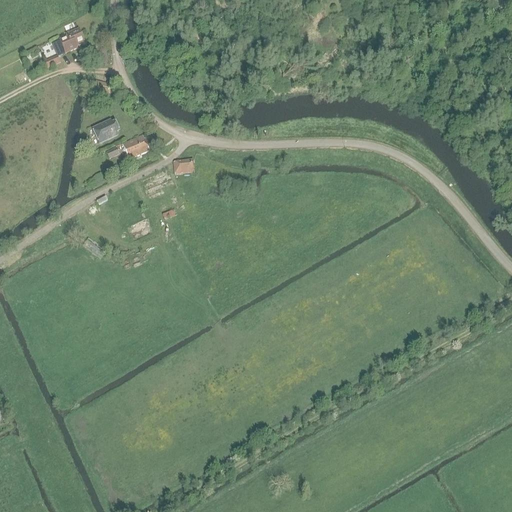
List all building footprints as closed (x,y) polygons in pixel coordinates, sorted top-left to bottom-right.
[(78,30),(66,35),(67,38),(59,41),(59,42),(55,44),(54,46),(58,55),(60,56),(77,49),(76,47),(84,43),(78,30)] [(44,63),(47,69),(60,64),(57,57),(44,63)] [(108,82),(107,84),(98,82),(98,83),(96,82),(94,93),(106,96),(106,93),(110,94),(113,83),(108,82)] [(111,122),(92,130),(99,145),(117,137),(116,134),(119,133),(115,124),(112,125),(111,122)] [(142,136),(122,144),(129,160),(149,152),(142,136)] [(117,149),(107,153),(110,160),(120,155),(117,149)] [(193,161),(174,163),(175,175),(194,173),(193,161)] [(165,220),(178,215),(175,209),(163,215),(165,220)] [(89,239),(84,245),(99,259),(104,253),(89,239)]
